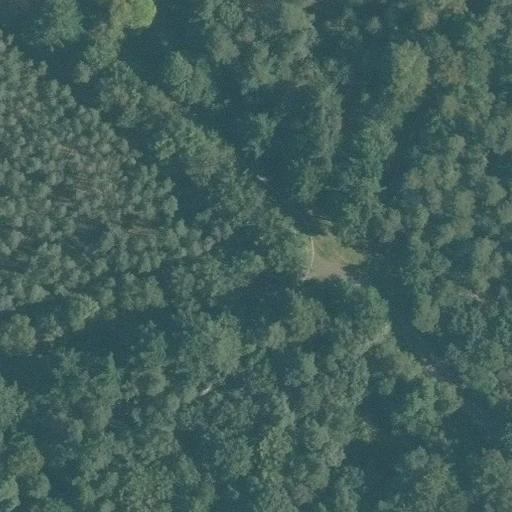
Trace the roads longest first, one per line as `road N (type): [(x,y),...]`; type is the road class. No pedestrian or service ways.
road 1 (track): [(353,278),(473,0)]
road 2 (unclassified): [(511,455),(367,286),(305,263)]
